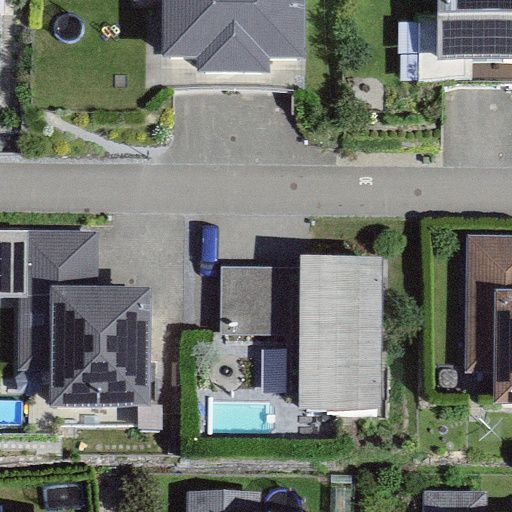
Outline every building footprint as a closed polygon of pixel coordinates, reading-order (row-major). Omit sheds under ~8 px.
[(318,0),(172,0),(173,71),(197,71),(197,95),(268,95),(268,71),(318,71),(318,0)] [(511,91),(511,0),(427,0),(426,90),(511,91)] [(144,414),(146,311),(90,310),(91,244),(3,243),(1,371),(43,372),(42,412),(144,414)] [(511,419),(511,248),(474,248),(473,373),(500,373),(499,419),(511,419)] [(386,429),(387,278),(218,278),(217,357),(290,358),(290,429),(386,429)] [(479,511),(480,504),(423,502),(423,511),(479,511)] [(243,511),(244,504),(188,503),(187,511),(243,511)]
